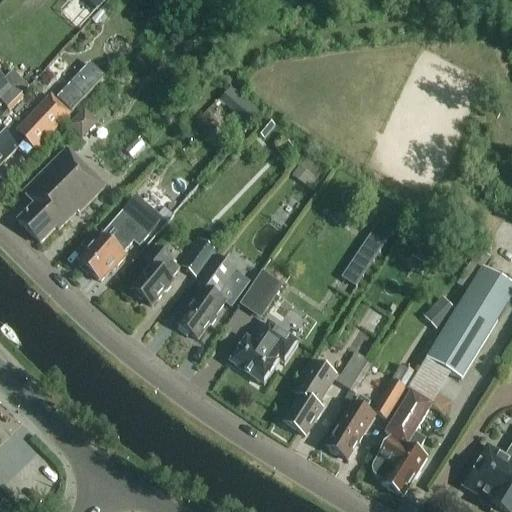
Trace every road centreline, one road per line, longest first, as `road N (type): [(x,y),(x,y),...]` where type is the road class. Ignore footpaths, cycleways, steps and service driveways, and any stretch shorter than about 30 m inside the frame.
road 1 (residential): [(363,511),(238,439),(115,348),(0,230)]
road 2 (secondary): [(117,482),(0,372)]
